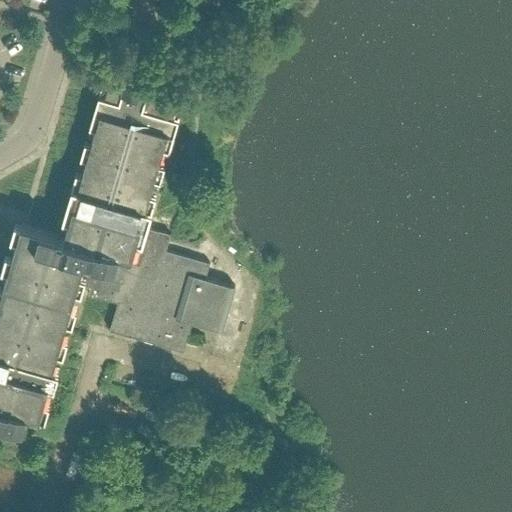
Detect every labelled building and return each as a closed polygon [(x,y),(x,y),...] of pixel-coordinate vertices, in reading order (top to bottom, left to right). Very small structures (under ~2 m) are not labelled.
[(131,11),(134,1),(129,0),(112,0),(111,5),(131,11)] [(248,4),(249,0),(226,0),(226,3),(247,9),(248,4)] [(244,19),(247,9),(226,3),(223,13),(244,19)] [(131,11),(111,5),(108,15),(128,21),(131,11)] [(193,5),(187,25),(197,28),(203,8),(193,5)] [(203,8),(197,28),(207,30),(213,11),(203,8)] [(213,11),(207,30),(217,33),(222,17),(223,14),(213,11)] [(128,21),(108,15),(105,25),(125,31),(128,21)] [(18,67),(34,73),(38,63),(23,56),(18,67)] [(0,415),(22,422),(26,408),(39,412),(77,281),(89,285),(88,291),(117,300),(109,328),(184,350),(192,320),(221,328),(234,283),(205,275),(209,260),(165,247),(169,232),(140,224),(176,100),(140,89),(141,84),(110,75),(64,234),(21,221),(0,293),(0,415)] [(0,239),(10,241),(17,208),(0,204),(0,239)]
